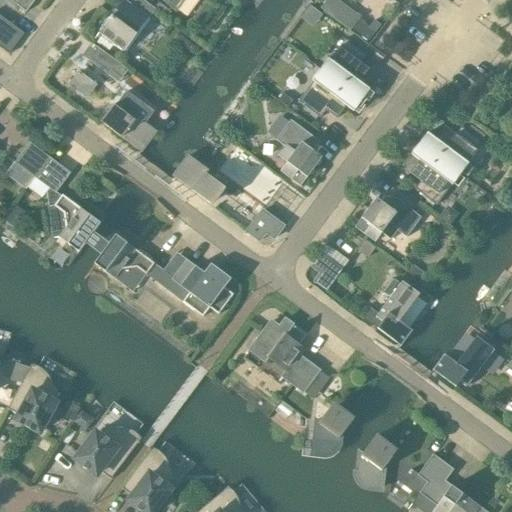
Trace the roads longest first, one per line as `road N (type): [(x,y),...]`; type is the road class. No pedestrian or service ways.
road 1 (residential): [(273,274),(479,0)]
road 2 (residential): [(273,274),(14,84)]
road 3 (residential): [(511,457),(273,274)]
